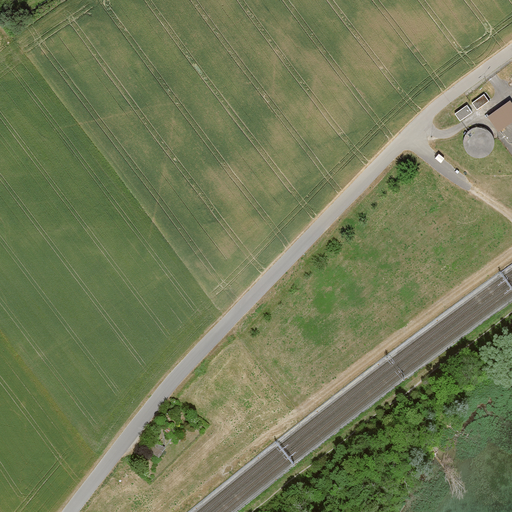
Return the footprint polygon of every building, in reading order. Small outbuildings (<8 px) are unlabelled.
[(477,109),(489,100),(484,94),(472,102),(477,109)] [(488,115),(498,130),(511,120),(511,102),(510,100),(488,115)] [(460,120),(472,112),(467,105),(455,113),(460,120)] [(479,157),(485,156),(490,152),(493,147),(494,141),(492,135),(489,131),(484,127),(478,126),(472,128),(467,131),(464,136),(463,142),(464,148),(468,153),(473,156),(479,157)] [(147,451),(159,459),(166,448),(154,441),(147,451)]
